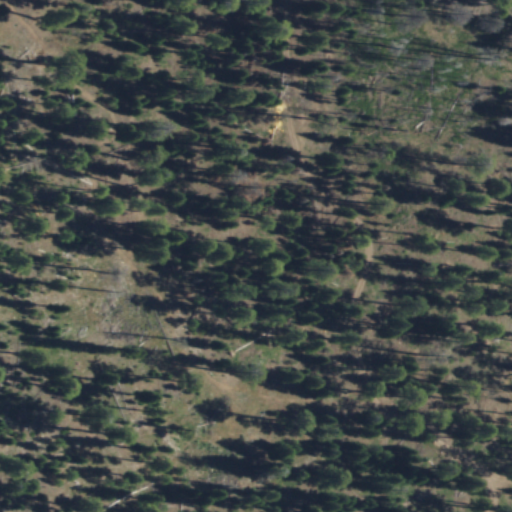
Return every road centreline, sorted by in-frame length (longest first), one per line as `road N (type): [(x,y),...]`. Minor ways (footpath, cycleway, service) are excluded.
road 1 (track): [(476,511),(470,488),(445,461),(402,440),(253,405),(59,252),(37,197),(13,90),(0,77)]
road 2 (track): [(325,0),(335,148),(511,376)]
